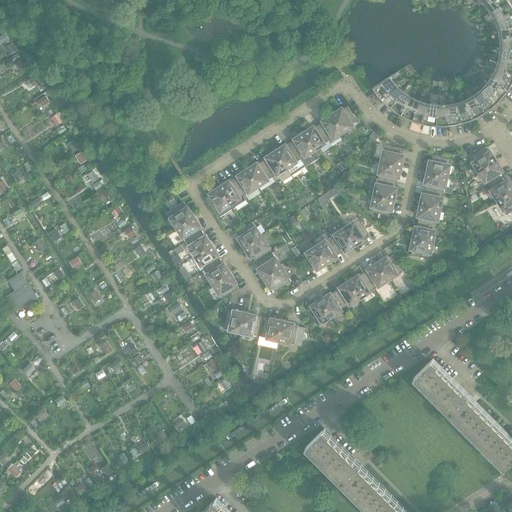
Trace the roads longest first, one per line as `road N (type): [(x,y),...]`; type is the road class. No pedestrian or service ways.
road 1 (residential): [(344,86),(189,184),(260,299),(295,300),(393,236),(419,141)]
road 2 (residential): [(166,511),(511,289)]
